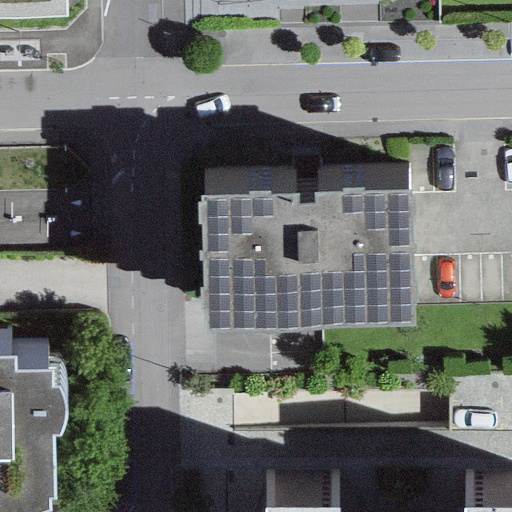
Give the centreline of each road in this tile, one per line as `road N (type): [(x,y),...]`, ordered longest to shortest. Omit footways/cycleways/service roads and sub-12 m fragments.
road 1 (residential): [(142,511),(140,95)]
road 2 (residential): [(140,95),(511,87)]
road 3 (residential): [(0,99),(140,95)]
